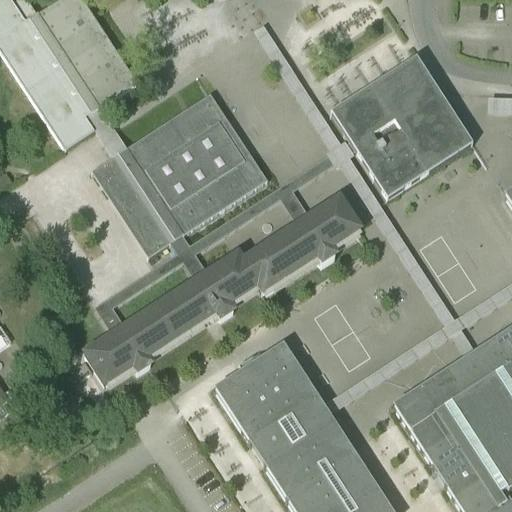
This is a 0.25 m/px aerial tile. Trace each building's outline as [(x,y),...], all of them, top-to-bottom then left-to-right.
[(76,0),(69,0),(37,22),(24,1),(11,10),(4,0),(0,0),(0,59),(64,157),(95,138),(101,133),(107,130),(98,115),(135,91),(76,0)] [(259,33),(249,39),(328,161),(188,252),(182,242),(168,251),(175,261),(92,315),(112,343),(117,340),(124,335),(111,316),(181,270),(194,290),(201,285),(207,281),(194,261),(278,206),(296,233),(302,229),(310,225),(292,198),(334,170),(440,334),(320,412),(322,416),(326,422),(447,344),(463,369),(469,365),(473,362),(456,338),(511,301),(511,287),(450,328),(344,164),(353,158),(351,154),(347,148),(338,155),(259,33)] [(414,65),(329,120),(347,148),(351,154),(353,158),(357,163),(385,207),(471,152),(414,65)] [(112,164),(90,178),(91,180),(94,178),(148,261),(145,263),(147,265),(168,251),(182,242),(266,187),(237,144),(209,101),(124,156),(112,164)] [(511,103),(489,103),(489,120),(511,120),(511,103)] [(124,156),(107,130),(101,133),(95,138),(112,164),(124,156)] [(112,343),(83,362),(103,393),(132,374),(136,381),(147,374),(149,373),(145,366),(208,325),(214,321),(219,328),(232,319),(227,312),(256,294),(260,301),(316,264),(320,271),(333,263),(329,256),(357,237),(337,207),(310,225),(302,229),(296,233),(240,270),(235,263),(207,281),(201,285),(194,290),(124,335),(117,340),(112,343)] [(0,423),(16,412),(7,397),(1,401),(0,399),(0,353),(9,347),(0,333),(0,423)] [(463,369),(392,415),(455,511),(508,511),(503,503),(511,496),(511,336),(473,362),(469,365),(463,369)] [(320,412),(281,353),(254,371),(256,375),(244,383),(241,379),(214,397),(218,404),(250,453),(251,452),(264,471),(262,472),(287,511),(384,511),(326,422),(322,416),(320,412)] [(84,370),(74,376),(81,386),(91,380),(84,370)]
